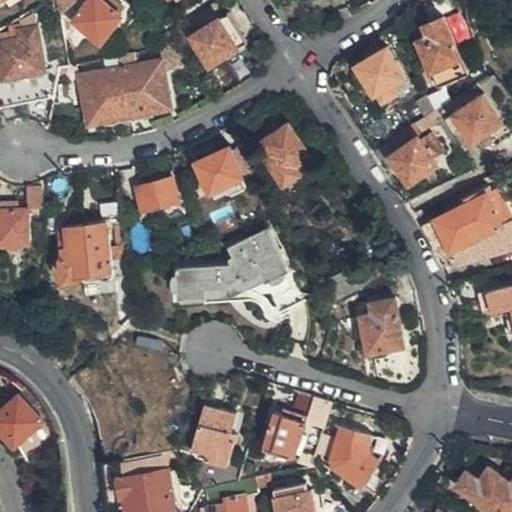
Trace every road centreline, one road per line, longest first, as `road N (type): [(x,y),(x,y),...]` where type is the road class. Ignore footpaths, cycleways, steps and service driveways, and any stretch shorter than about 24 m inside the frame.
road 1 (residential): [(442,414),(439,313),(415,246),(299,64)]
road 2 (residential): [(22,157),(168,140),(299,64)]
road 3 (residential): [(206,348),(442,414)]
road 4 (residential): [(0,344),(37,364),(75,415),(93,511)]
